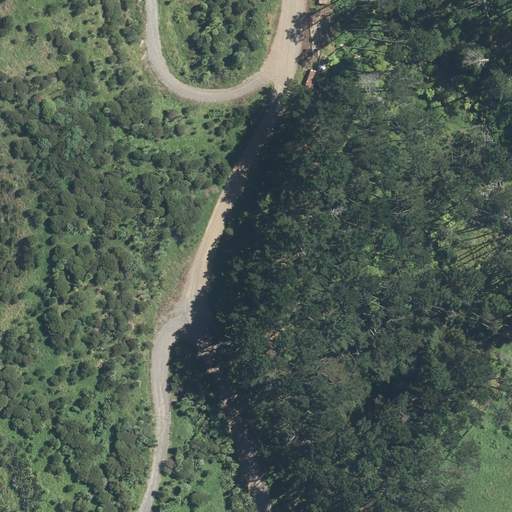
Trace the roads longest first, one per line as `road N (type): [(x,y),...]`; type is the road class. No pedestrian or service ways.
road 1 (track): [(137,511),(164,380),(159,330),(168,286),(196,272),(218,298),(210,355),(235,511)]
road 2 (track): [(276,0),(252,62),(209,87),(165,83),(138,45),(137,0)]
